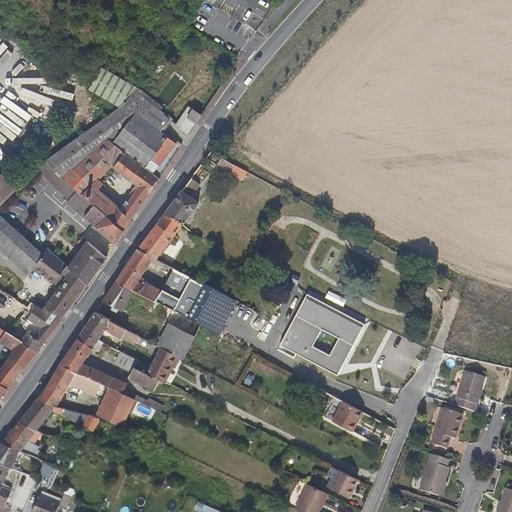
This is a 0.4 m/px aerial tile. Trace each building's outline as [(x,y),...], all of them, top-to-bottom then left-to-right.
[(45,161),(123,227),(177,141),(163,133),(170,123),(164,107),(102,68),(89,89),(117,106),(42,159),(45,161)] [(171,122),(183,133),(197,111),(184,102),(171,122)] [(242,168),(221,157),(217,165),(228,171),(230,172),(232,168),(240,172),(242,168)] [(123,227),(45,161),(37,170),(69,200),(67,202),(88,221),(115,244),(125,229),(123,227)] [(243,180),(248,172),(242,168),(240,172),(232,168),(230,172),(230,173),(243,180)] [(0,193),(12,181),(0,170),(0,193)] [(182,191),(166,213),(182,225),(198,203),(191,198),(200,184),(191,178),(182,191)] [(137,250),(156,259),(182,225),(166,213),(165,214),(138,249),(137,250)] [(43,344),(63,319),(62,318),(86,284),(69,268),(69,267),(48,248),(43,254),(5,220),(0,226),(0,243),(25,266),(22,269),(28,275),(33,268),(54,284),(56,281),(61,285),(43,310),(36,306),(23,326),(28,332),(23,338),(14,332),(16,330),(6,323),(1,329),(6,331),(21,341),(37,352),(43,344)] [(87,285),(107,258),(82,237),(78,243),(83,247),(69,267),(69,268),(86,284),(87,285)] [(25,266),(0,243),(0,248),(22,269),(25,266)] [(137,250),(116,282),(133,290),(138,293),(155,302),(160,293),(161,291),(145,283),(144,284),(138,281),(147,266),(155,271),(159,264),(172,270),(173,268),(156,259),(137,250)] [(189,308),(203,283),(174,268),(161,293),(189,308)] [(133,290),(116,282),(103,301),(113,306),(111,309),(116,312),(118,309),(122,311),(133,290)] [(218,335),(236,301),(203,283),(189,308),(185,317),(201,326),(218,335)] [(155,302),(138,293),(133,303),(168,321),(173,311),(155,302)] [(160,293),(155,302),(173,311),(178,314),(183,316),(185,317),(189,308),(161,293),(160,293)] [(365,325),(308,294),(281,345),(338,375),(365,325)] [(251,352),(269,319),(236,301),(218,335),(251,352)] [(95,313),(78,339),(93,349),(98,340),(105,330),(110,333),(116,324),(95,313)] [(161,348),(170,329),(175,331),(183,316),(178,314),(173,325),(168,323),(156,346),(161,348)] [(170,329),(161,348),(180,358),(184,360),(201,326),(185,317),(183,316),(175,331),(170,329)] [(116,324),(110,333),(122,339),(133,344),(139,336),(116,324)] [(0,384),(7,389),(37,352),(21,341),(6,331),(0,339),(0,342),(15,352),(0,371),(0,370),(0,384)] [(78,339),(60,364),(75,373),(76,373),(84,377),(93,380),(101,384),(109,388),(123,394),(128,384),(82,364),(93,349),(78,339)] [(161,348),(147,374),(159,381),(164,383),(164,382),(172,367),(175,368),(180,358),(161,348)] [(139,361),(120,352),(114,363),(131,372),(128,378),(154,391),(159,381),(147,374),(135,368),(139,361)] [(45,390),(37,399),(55,406),(60,402),(67,388),(75,373),(60,364),(45,390)] [(475,412),(486,377),(465,371),(455,406),(475,412)] [(77,391),(79,386),(84,377),(76,373),(75,373),(67,388),(77,391)] [(242,383),(249,386),(253,377),(246,374),(242,383)] [(84,377),(79,386),(88,389),(93,380),(84,377)] [(99,389),(101,384),(93,380),(88,389),(97,393),(99,389)] [(107,393),(109,388),(101,384),(99,389),(107,393)] [(123,428),(136,400),(133,399),(123,394),(109,388),(107,393),(97,415),(100,417),(123,428)] [(133,399),(136,400),(145,405),(148,400),(136,394),(133,399)] [(335,397),(324,417),(352,432),(363,412),(335,397)] [(163,405),(149,398),(148,400),(145,405),(160,412),(163,405)] [(37,399),(19,422),(37,430),(52,411),(62,415),(93,431),(100,418),(89,415),(89,416),(56,407),(55,406),(37,399)] [(456,439),(463,415),(442,408),(431,444),(447,449),(450,441),(443,439),(444,435),(451,437),(456,439)] [(389,415),(384,423),(389,425),(393,417),(389,415)] [(19,422),(3,443),(19,451),(21,452),(30,455),(38,458),(42,453),(38,450),(39,448),(34,444),(40,434),(36,432),(37,430),(19,422)] [(64,430),(62,438),(77,441),(79,434),(79,433),(64,430)] [(89,441),(79,434),(77,441),(77,442),(84,445),(86,446),(89,441)] [(3,443),(0,446),(0,463),(10,467),(11,468),(19,451),(3,443)] [(441,497),(449,468),(447,467),(450,460),(431,454),(419,490),(441,497)] [(44,461),(40,473),(50,478),(55,466),(54,465),(44,461)] [(67,472),(69,465),(61,462),(59,468),(67,472)] [(0,463),(0,503),(5,506),(12,490),(2,486),(10,467),(0,463)] [(358,479),(339,470),(330,488),(349,497),(358,479)] [(308,484),(295,510),(300,511),(318,511),(328,494),(308,484)] [(511,511),(511,490),(506,489),(505,488),(498,511),(511,511)] [(56,511),(59,507),(62,499),(42,491),(41,496),(39,495),(31,511),(56,511)] [(62,499),(59,507),(67,510),(71,497),(64,494),(62,499)] [(209,511),(212,507),(198,500),(194,508),(204,511),(209,511)]
